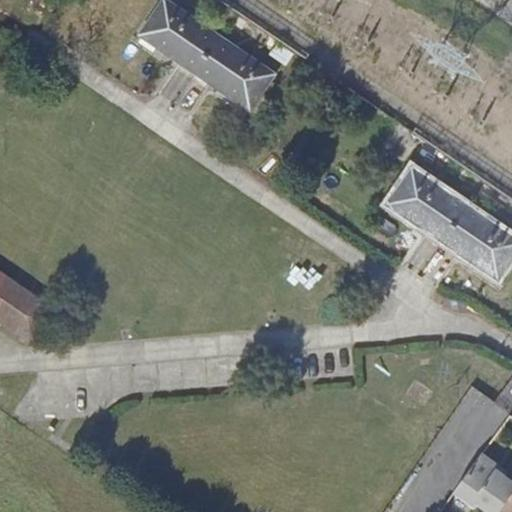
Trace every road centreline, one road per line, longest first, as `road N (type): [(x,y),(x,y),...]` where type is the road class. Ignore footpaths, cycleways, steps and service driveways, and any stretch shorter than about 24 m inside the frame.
road 1 (unknown): [(465,330),(0,15)]
road 2 (unclassified): [(0,366),(407,332),(465,330),(511,348)]
road 3 (residential): [(422,511),(497,414),(511,406)]
